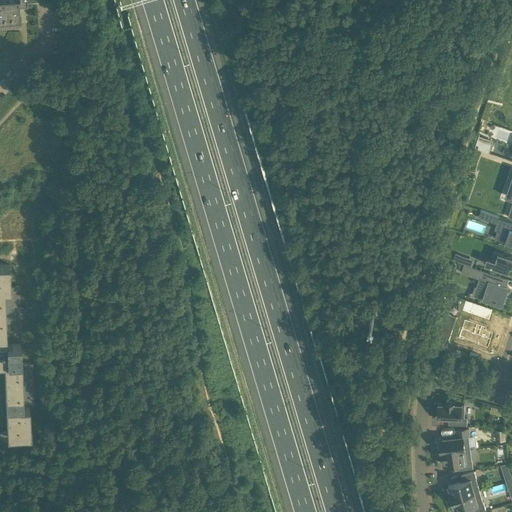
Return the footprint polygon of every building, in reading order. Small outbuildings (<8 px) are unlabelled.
[(0,0),(0,18),(19,18),(18,1),(26,1),(26,0),(28,0),(0,0)] [(479,136),(474,148),(489,153),(489,152),(488,151),(491,142),(492,141),(479,137),(479,136)] [(480,210),(478,217),(487,219),(489,213),(480,210)] [(511,222),(498,218),(494,229),(497,230),(494,238),(511,244),(511,222)] [(486,257),(484,264),(488,265),(499,269),(508,272),(510,266),(511,266),(511,256),(507,254),(494,250),(491,258),(488,257),(486,257)] [(462,255),(455,252),(452,259),(460,262),(462,255)] [(0,387),(5,388),(7,432),(0,432),(0,448),(31,447),(29,405),(23,405),(20,342),(22,342),(21,321),(24,321),(23,307),(20,307),(19,286),(10,287),(9,264),(0,264),(0,387)] [(469,274),(471,266),(464,264),(461,272),(462,273),(462,272),(469,274)] [(503,285),(505,278),(483,271),(481,279),(480,278),(476,288),(480,289),(478,295),(478,296),(494,301),(493,302),(496,303),(502,305),(506,292),(505,292),(507,287),(508,288),(508,287),(505,286),(504,287),(502,287),(503,285)] [(493,309),(465,299),(461,311),(489,320),(493,309)] [(435,341),(447,345),(456,317),(445,313),(435,341)] [(494,330),(464,320),(458,338),(487,348),(494,330)] [(438,417),(448,417),(453,417),(453,424),(467,424),(467,417),(464,417),(464,404),(454,404),(454,402),(446,402),(446,403),(438,403),(438,417)] [(441,451),(469,448),(468,435),(470,435),(469,428),(455,430),(456,436),(439,438),(441,451)] [(469,448),(441,451),(441,452),(442,452),(443,464),(459,462),(459,469),(473,467),(472,460),(471,460),(469,448)] [(451,498),(479,490),(476,478),(474,471),(461,475),(463,481),(448,486),(450,492),(449,492),(451,498)] [(491,487),(495,496),(508,490),(505,481),(491,487)] [(479,490),(451,498),(453,505),(454,505),(456,511),(471,506),(472,511),(474,511),(486,509),(483,502),(479,490)]
